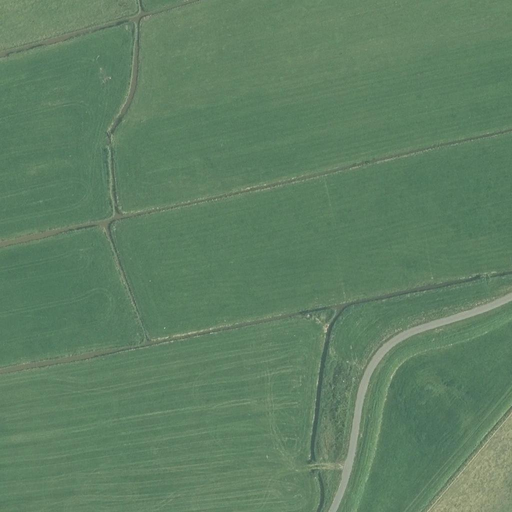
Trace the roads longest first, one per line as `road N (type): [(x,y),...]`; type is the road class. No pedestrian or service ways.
road 1 (unclassified): [(332,511),(362,388),(378,355),(406,334),(511,297)]
road 2 (unknown): [(400,511),(511,375)]
